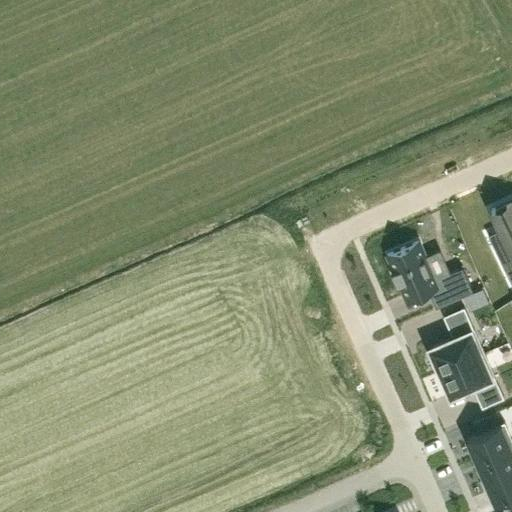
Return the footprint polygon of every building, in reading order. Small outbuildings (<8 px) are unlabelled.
[(511,198),(491,209),(511,251),(511,252),(499,259),(511,285),(511,198)] [(435,278),(418,239),(387,253),(394,268),(390,269),(397,284),(400,282),(407,298),(427,289),(435,306),(473,289),(462,266),(435,278)] [(484,350),(474,326),(473,326),(464,304),(443,313),(452,335),(430,345),(433,353),(431,353),(438,370),(484,350)] [(494,374),(484,350),(438,370),(445,386),(447,386),(450,393),(472,384),(482,406),(504,396),(494,374)] [(476,432),(467,436),(476,458),(511,442),(511,438),(504,420),(497,423),(492,412),(472,421),(476,432)] [(511,442),(476,458),(486,479),(511,467),(511,442)] [(511,467),(486,479),(495,501),(511,493),(511,467)]
